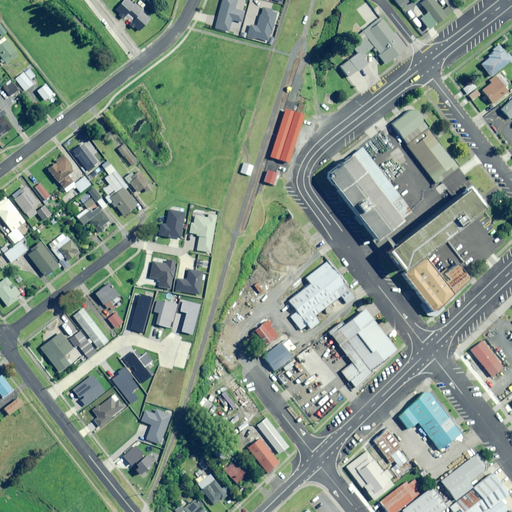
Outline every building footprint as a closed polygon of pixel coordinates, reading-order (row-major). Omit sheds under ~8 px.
[(143,12),(143,11),(134,3),(133,4),(129,0),(123,0),(115,10),(120,14),(118,15),(122,19),(127,14),(133,20),(129,25),(133,29),(134,27),(139,31),(150,19),(143,12)] [(411,0),(394,0),(401,8),(411,0)] [(435,0),(424,0),(420,3),(436,24),(453,12),(449,6),(443,10),(435,0)] [(395,35),(382,17),(362,32),(367,38),(356,46),(363,56),(374,48),(381,56),(378,58),(384,65),(408,47),(397,33),(395,35)] [(0,40),(0,56),(6,64),(17,55),(4,37),(0,40)] [(489,77),(511,60),(499,44),(491,50),(493,52),(488,55),(489,57),(479,64),(489,77)] [(368,64),(359,51),(341,65),(351,77),(368,64)] [(35,76),(29,69),(25,73),(31,79),(35,76)] [(33,85),(23,73),(15,79),(25,91),(33,85)] [(508,92),(497,77),(481,88),(492,103),(508,92)] [(18,90),(10,80),(2,87),(9,96),(18,90)] [(476,88),(472,82),(463,89),(467,94),(476,88)] [(36,91),(44,101),(47,98),(48,100),(54,95),(45,84),(36,91)] [(480,95),(477,90),(469,96),(472,100),(480,95)] [(511,118),(511,97),(498,110),(509,122),(511,118)] [(461,168),(412,106),(389,125),(437,186),(461,168)] [(290,163),(306,114),(287,108),(271,157),(290,163)] [(3,115),(0,117),(0,132),(5,129),(6,131),(11,128),(3,115)] [(138,161),(124,144),(117,149),(123,157),(122,158),(130,167),(138,161)] [(71,164),(63,154),(55,161),(56,162),(47,169),(63,190),(73,182),(68,175),(75,169),(71,164)] [(408,220),(356,155),(330,175),(382,240),(408,220)] [(254,164),(249,163),(244,161),(240,173),(250,176),(254,164)] [(110,204),(111,203),(114,207),(116,206),(123,216),(137,206),(124,189),(127,187),(111,164),(104,169),(109,175),(105,178),(109,185),(103,189),(107,195),(105,197),(110,204)] [(152,186),(137,168),(125,178),(137,192),(142,188),(145,192),(152,186)] [(277,174),(267,170),(263,182),(273,185),(277,174)] [(91,184),(84,176),(74,185),(80,193),(91,184)] [(50,196),(40,183),(35,187),(45,200),(50,196)] [(42,205),(25,185),(11,196),(30,219),(37,213),(35,211),(42,205)] [(88,192),(95,202),(96,201),(103,209),(107,206),(93,188),(88,192)] [(487,209),(472,189),(394,252),(410,271),(487,209)] [(94,203),(89,196),(81,201),(87,209),(94,203)] [(11,232),(11,233),(25,222),(5,197),(0,200),(0,226),(6,234),(7,235),(11,232)] [(51,214),(44,206),(36,212),(43,220),(51,214)] [(108,221),(99,207),(90,213),(89,211),(84,214),(96,233),(103,229),(101,226),(108,221)] [(34,228),(22,234),(26,241),(38,234),(34,228)] [(14,232),(7,237),(13,245),(20,239),(14,232)] [(67,261),(79,252),(67,236),(65,238),(63,234),(48,245),(60,261),(59,262),(64,269),(69,264),(67,261)] [(21,240),(14,246),(12,248),(4,254),(11,263),(28,249),(21,240)] [(59,266),(40,242),(26,253),(44,277),(59,266)] [(4,254),(12,248),(8,243),(1,249),(4,254)] [(444,278),(429,258),(405,276),(435,314),(456,293),(444,278)] [(348,294),(321,260),(300,276),(304,282),(279,301),(301,329),(310,322),(304,314),(331,293),(338,302),(348,294)] [(22,267),(17,261),(14,264),(19,270),(22,267)] [(444,278),(456,293),(470,280),(459,265),(444,278)] [(20,294),(6,277),(0,282),(0,297),(7,307),(17,299),(16,297),(20,294)] [(109,307),(111,310),(114,308),(112,305),(114,304),(112,301),(118,296),(108,283),(95,294),(103,305),(104,304),(107,309),(109,307)] [(143,333),(152,297),(140,294),(131,330),(143,333)] [(193,335),(201,304),(183,300),(180,311),(187,313),(182,332),(193,335)] [(108,341),(82,308),(73,316),(98,349),(108,341)] [(397,351),(366,309),(330,336),(352,364),(342,372),(355,389),(372,373),(370,371),(397,351)] [(123,322),(116,313),(108,319),(115,328),(123,322)] [(279,335),(267,319),(253,330),(265,346),(279,335)] [(88,359),(96,352),(90,344),(92,343),(89,339),(87,340),(80,331),(69,340),(75,348),(78,346),(88,359)] [(73,349),(60,332),(40,348),(59,373),(70,365),(63,356),(73,349)] [(503,367),(483,341),(470,351),(491,377),(503,367)] [(292,356),(280,342),(262,357),(273,371),(292,356)] [(236,408),(225,392),(218,396),(230,412),(236,408)] [(24,404),(19,397),(1,411),(6,418),(24,404)] [(448,458),(471,440),(438,398),(433,398),(415,416),(448,458)] [(160,445),(171,415),(157,410),(156,413),(146,410),(142,421),(151,425),(146,439),(160,445)] [(288,448),(265,418),(256,425),(279,455),(288,448)] [(403,447),(389,429),(375,444),(387,459),(403,447)] [(280,464),(260,440),(247,450),(266,475),(280,464)] [(232,452),(228,445),(214,452),(219,460),(232,452)] [(391,485),(364,451),(347,466),(374,499),(391,485)] [(440,483),(455,501),(471,489),(467,484),(487,469),(476,455),(440,483)] [(208,467),(202,458),(197,461),(204,470),(208,467)] [(230,461),(221,469),(236,485),(245,477),(230,461)] [(206,477),(200,470),(195,474),(198,478),(195,480),(214,505),(226,495),(226,494),(229,492),(224,486),(221,488),(210,474),(206,477)] [(506,496),(490,476),(450,508),(453,511),(485,511),(500,501),(506,496)] [(398,511),(423,493),(411,479),(379,505),(384,511),(398,511)] [(440,511),(446,508),(431,489),(401,511),(440,511)] [(180,504),(174,509),(176,511),(185,511),(186,511),(205,511),(195,498),(183,508),(180,504)] [(500,501),(485,511),(507,511),(507,510),(500,501)]
